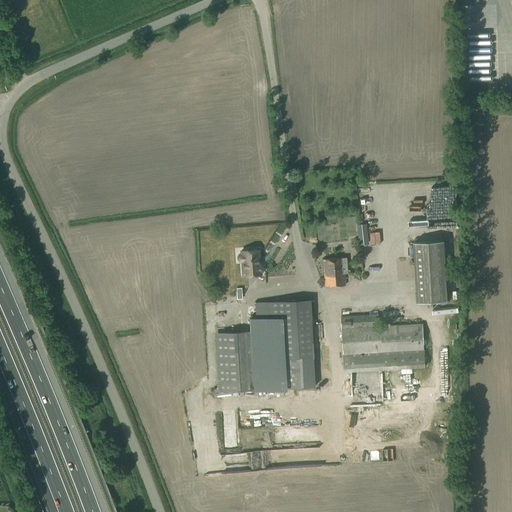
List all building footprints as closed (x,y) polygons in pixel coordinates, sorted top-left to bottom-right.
[(365,224),(357,225),(359,245),(368,244),(367,235),(369,235),(368,230),(366,230),(365,224)] [(446,241),(416,243),(420,303),(450,301),(446,241)] [(239,255),(238,257),(238,259),(239,261),(242,262),(243,275),(260,274),(260,272),(262,271),(262,269),(262,267),(261,266),(260,265),(259,250),(241,251),(241,253),(239,255)] [(345,257),(321,259),(324,285),(323,285),(323,286),(344,285),(344,284),(343,271),(346,271),(345,257)] [(309,300),(254,304),(259,390),(331,386),(329,356),(324,356),(321,324),(315,324),(314,316),(310,316),(309,300)] [(379,315),(343,317),(346,372),(427,367),(424,324),(380,327),(379,315)] [(236,343),(235,323),(224,324),(224,343),(236,343)]
